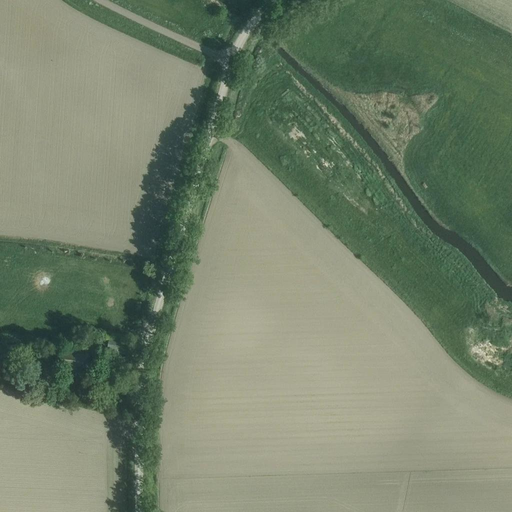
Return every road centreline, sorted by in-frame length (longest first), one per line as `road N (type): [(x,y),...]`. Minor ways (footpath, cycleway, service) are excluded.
road 1 (unclassified): [(134,511),(132,362),(239,36),(276,0)]
road 2 (track): [(230,62),(86,0)]
